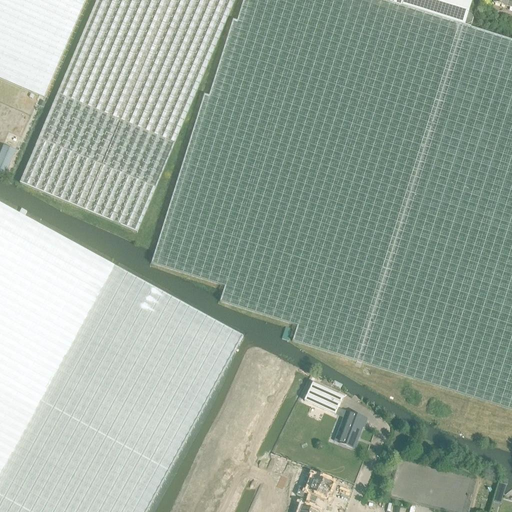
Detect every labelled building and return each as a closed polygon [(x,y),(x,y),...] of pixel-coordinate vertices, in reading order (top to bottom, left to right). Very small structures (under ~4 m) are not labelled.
[(0,0),(0,79),(44,99),(86,1),(86,0),(0,0)] [(96,0),(19,183),(137,233),(235,0),(96,0)] [(204,97),(152,265),(225,288),(221,303),(298,327),(293,343),(511,411),(511,42),(470,29),(401,8),(403,0),(244,0),(237,23),(232,21),(209,98),(204,97)] [(403,0),(401,8),(470,29),(474,16),(469,14),(473,0),(471,0),(403,0)] [(511,0),(495,0),(493,5),(488,4),(486,11),(491,12),(493,6),(506,10),(506,9),(511,11),(511,0)] [(4,146),(0,154),(0,174),(5,176),(16,152),(4,146)] [(0,511),(147,511),(242,339),(115,268),(72,245),(70,244),(68,243),(66,242),(0,205),(0,511)] [(304,402),(335,416),(343,398),(312,384),(304,402)] [(353,450),(361,428),(363,429),(366,421),(349,414),(338,444),(353,450)] [(299,489),(296,496),(315,504),(318,496),(325,499),(327,494),(330,495),(330,493),(332,494),(334,488),(332,488),(333,486),(325,483),(326,481),(317,478),(317,480),(309,477),(304,491),(299,489)] [(498,484),(495,493),(503,496),(506,486),(498,484)] [(300,511),(312,511),(315,505),(300,500),(297,507),(302,509),(300,511)]
